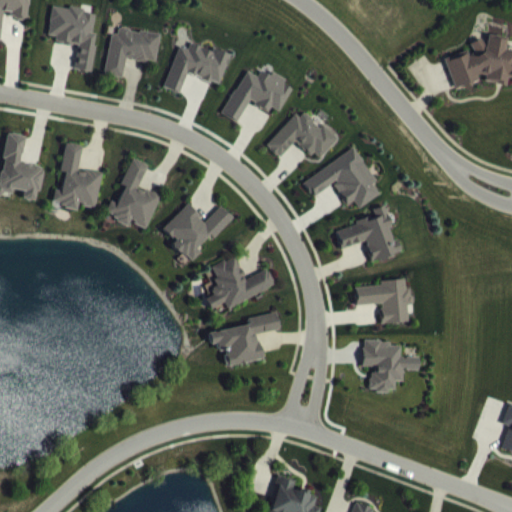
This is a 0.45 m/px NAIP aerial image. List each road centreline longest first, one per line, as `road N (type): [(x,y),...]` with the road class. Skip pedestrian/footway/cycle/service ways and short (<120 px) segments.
road 1 (residential): [(41,511),(133,442),(188,422),(228,420),(309,429),(511,508)]
road 2 (residential): [(0,90),(134,116),(218,154),(253,185),(295,247),(311,293),(312,336)]
road 3 (residential): [(450,159),(345,36),(303,0)]
